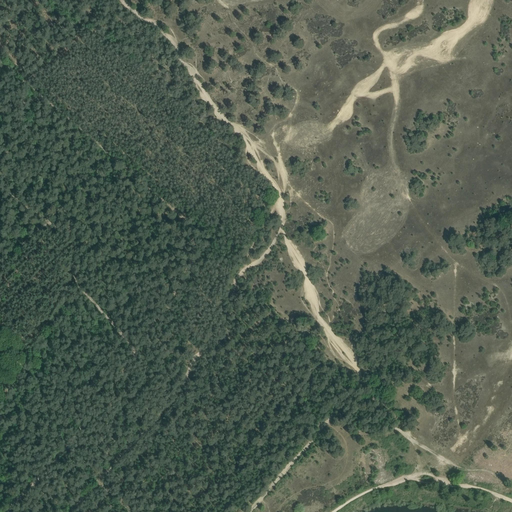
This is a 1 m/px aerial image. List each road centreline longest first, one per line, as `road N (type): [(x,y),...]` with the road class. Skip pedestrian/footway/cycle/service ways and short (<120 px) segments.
road 1 (track): [(0,58),(181,213),(194,252),(168,308),(132,345),(129,366),(6,511)]
road 2 (unknown): [(127,0),(168,42),(204,109),(280,174),(285,236),(365,392)]
road 3 (track): [(333,511),(417,475),(511,500)]
road 4 (unknown): [(350,391),(245,511)]
road 5 (track): [(49,219),(72,244),(73,274),(86,295),(132,345)]
